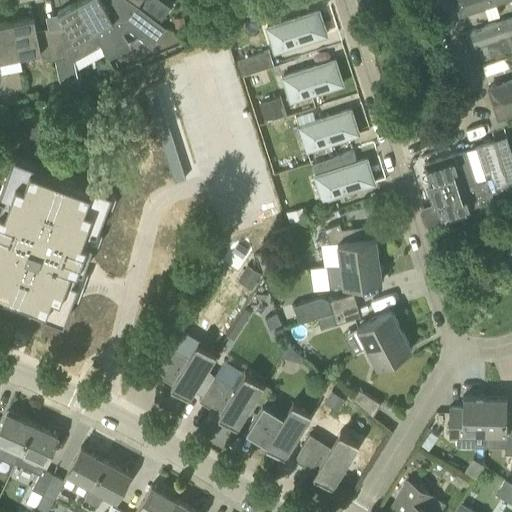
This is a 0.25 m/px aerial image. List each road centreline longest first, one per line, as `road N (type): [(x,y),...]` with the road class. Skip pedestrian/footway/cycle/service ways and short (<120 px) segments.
road 1 (residential): [(454,346),(343,0)]
road 2 (residential): [(264,511),(113,420),(0,367)]
road 3 (residential): [(356,511),(454,346)]
